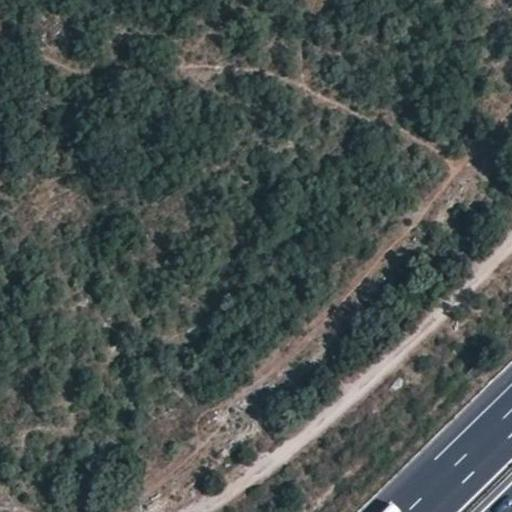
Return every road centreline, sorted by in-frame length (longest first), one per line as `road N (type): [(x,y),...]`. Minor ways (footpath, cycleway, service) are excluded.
road 1 (track): [(0,43),(100,67),(250,64),(430,144),(459,169)]
road 2 (unclassified): [(511,205),(364,372),(184,511)]
road 3 (motorway): [(511,419),(417,511)]
